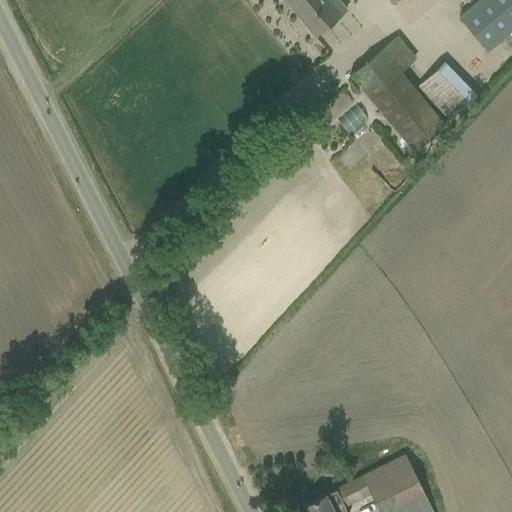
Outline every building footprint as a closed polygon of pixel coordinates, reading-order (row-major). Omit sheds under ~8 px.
[(346,9),(338,0),(285,0),(315,36),(346,9)] [(487,53),(511,32),(511,0),(476,0),(456,16),(487,53)] [(413,150),(428,137),(444,125),(400,71),(415,59),(397,36),(366,62),(350,75),(413,150)] [(416,87),(447,120),(474,94),(443,61),(416,87)] [(378,511),(431,511),(404,456),(336,489),(336,488),(321,496),(303,505),(306,511),(346,511),(344,507),(370,494),(378,511)]
